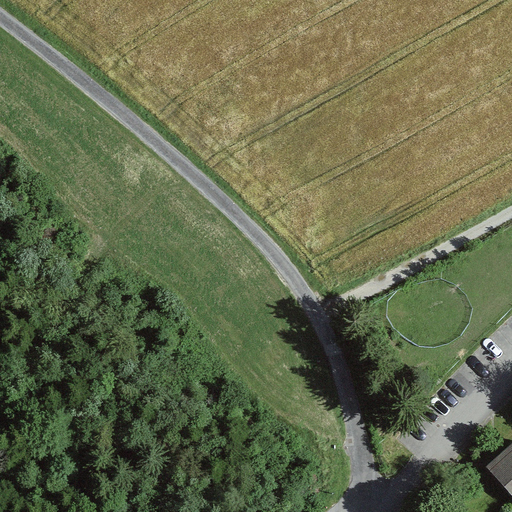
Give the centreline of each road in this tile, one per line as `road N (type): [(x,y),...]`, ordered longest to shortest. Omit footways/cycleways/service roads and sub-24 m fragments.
road 1 (unclassified): [(352,511),(363,488),(362,448),(322,319),(274,252),(204,186),(0,20)]
road 2 (track): [(322,319),(511,213)]
